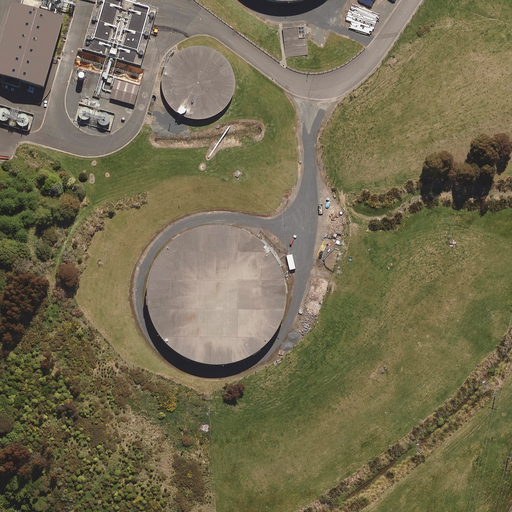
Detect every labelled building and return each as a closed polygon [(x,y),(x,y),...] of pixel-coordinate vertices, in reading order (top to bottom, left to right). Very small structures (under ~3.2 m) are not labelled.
[(56,13),(62,15),(64,11),(72,13),(75,2),(69,0),(23,0),(23,3),(21,11),(13,9),(0,52),(0,81),(44,94),(64,24),(54,21),(56,13)] [(139,4),(123,0),(96,0),(82,52),(106,59),(100,80),(110,83),(117,62),(141,69),(158,10),(139,4)] [(190,121),(199,122),(208,121),(217,118),(224,112),(230,106),(234,98),(236,89),(236,80),(233,71),(229,64),(223,57),(215,52),(207,49),(198,48),(189,49),(181,53),(174,58),(168,65),(164,73),(162,81),(162,90),(164,99),(169,107),(175,113),(182,118),(190,121)] [(140,85),(116,78),(111,100),(134,106),(140,85)] [(115,113),(79,104),(75,122),(110,132),(115,113)] [(34,115),(0,105),(0,124),(29,133),(34,115)] [(200,364),(217,366),(234,364),(250,357),(263,348),(274,335),(282,320),(286,303),(286,286),(281,270),(273,255),(262,243),(247,233),(232,228),(215,226),(198,228),(182,235),(168,244),(157,257),(150,272),(146,289),(146,306),(151,322),(159,337),(170,349),(184,359),(200,364)]
